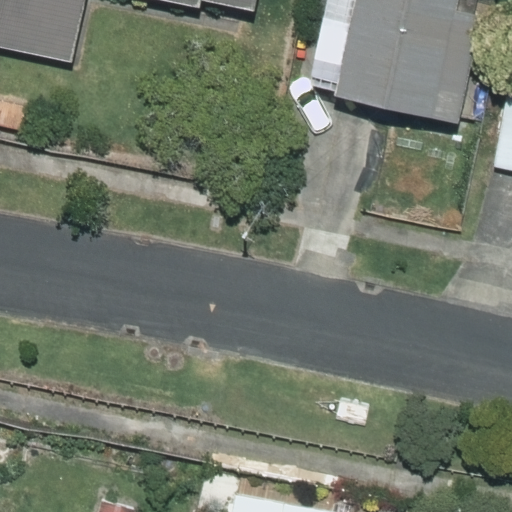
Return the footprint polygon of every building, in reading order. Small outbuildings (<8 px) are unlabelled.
[(0,0),(0,44),(63,59),(74,0),(170,0),(190,4),(190,0),(207,0),(246,8),(247,0),(0,0)] [(449,9),(450,0),(347,0),(325,93),(450,122),(474,15),(449,9)] [(511,58),(491,167),(511,170),(511,58)] [(94,494),(90,511),(129,511),(131,502),(94,494)] [(315,511),(228,494),(223,511),(315,511)]
